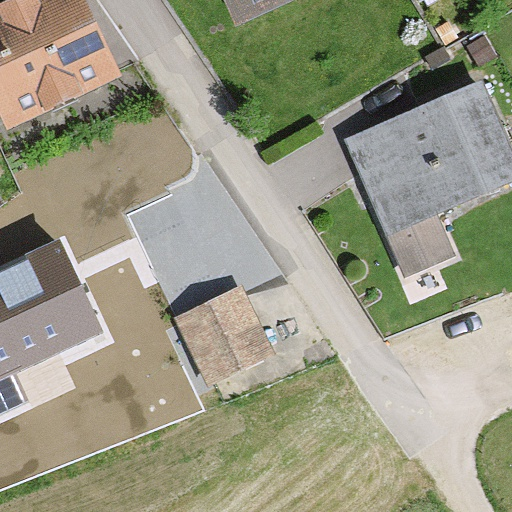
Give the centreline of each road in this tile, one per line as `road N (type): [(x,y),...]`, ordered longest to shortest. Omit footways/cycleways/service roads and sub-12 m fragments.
road 1 (residential): [(132,0),(422,427)]
road 2 (track): [(511,386),(422,427),(480,511)]
